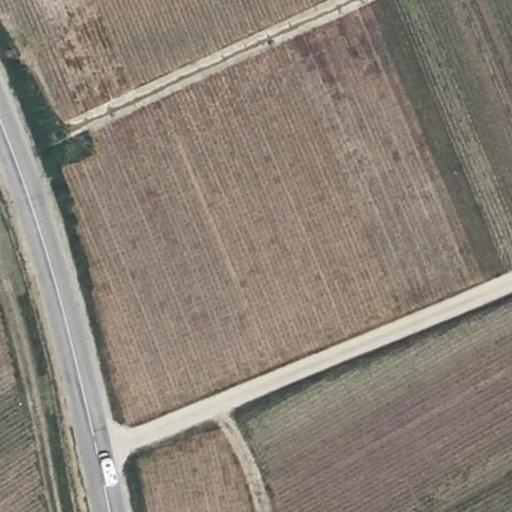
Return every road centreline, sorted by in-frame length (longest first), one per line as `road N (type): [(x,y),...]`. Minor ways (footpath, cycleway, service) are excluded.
road 1 (track): [(101,456),(511,287)]
road 2 (secondary): [(112,511),(50,262),(0,134)]
road 3 (track): [(54,511),(0,266)]
